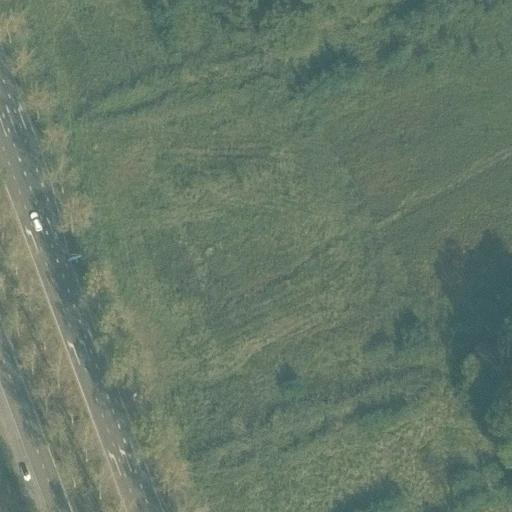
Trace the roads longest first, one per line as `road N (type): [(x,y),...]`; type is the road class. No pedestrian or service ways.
road 1 (secondary): [(149,511),(0,108)]
road 2 (secondary): [(0,347),(62,511)]
